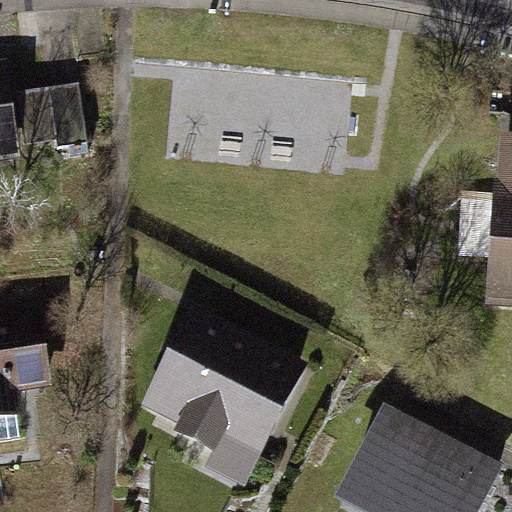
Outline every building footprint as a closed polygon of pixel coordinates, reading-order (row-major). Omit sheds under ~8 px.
[(7,60),(0,60),(0,174),(18,172),(7,60)] [(511,132),(499,132),(486,314),(511,315),(511,132)] [(308,364),(181,302),(131,404),(181,428),(166,459),(243,496),(308,364)] [(42,312),(0,317),(0,452),(22,450),(14,383),(49,378),(42,312)] [(481,511),(501,471),(380,412),(332,509),(337,511),(481,511)]
